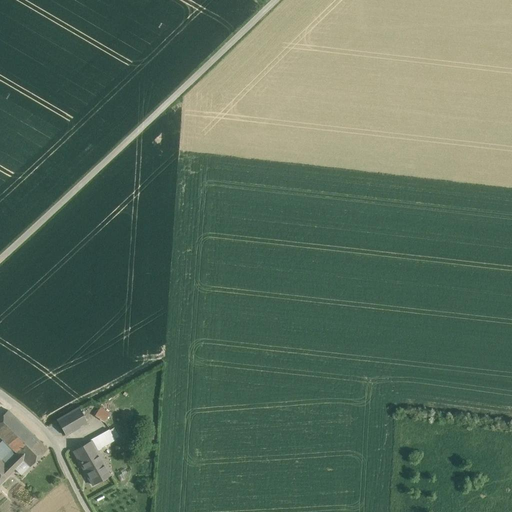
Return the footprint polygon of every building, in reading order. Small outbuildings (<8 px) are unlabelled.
[(79,407),(57,419),(66,435),(88,423),(79,407)] [(100,407),(94,416),(104,422),(110,413),(100,407)] [(32,435),(8,410),(0,417),(0,436),(15,452),(32,435)] [(108,430),(90,440),(91,442),(91,441),(96,450),(115,440),(108,430)] [(32,435),(15,452),(17,454),(5,465),(12,472),(18,466),(19,468),(24,464),(20,460),(22,459),(30,467),(47,449),(32,435)] [(1,441),(0,442),(0,457),(2,459),(11,450),(1,441)] [(91,442),(73,452),(81,466),(99,455),(96,450),(91,441),(91,442)] [(99,455),(81,466),(92,485),(110,475),(99,455)] [(5,465),(0,459),(0,483),(12,472),(5,465)]
